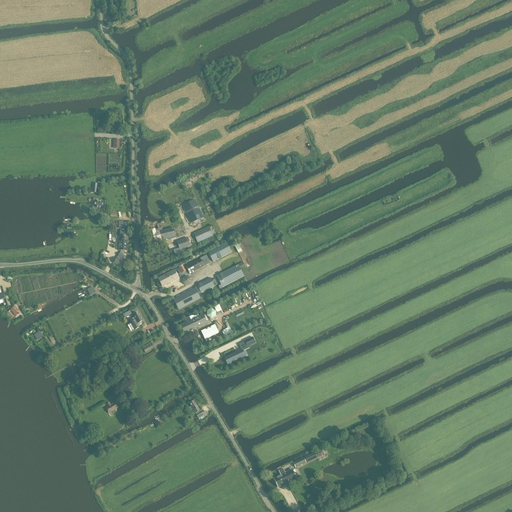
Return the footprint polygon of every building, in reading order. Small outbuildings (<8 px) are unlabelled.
[(192,189),(173,197),(175,203),(179,202),(190,226),(205,219),(192,189)] [(154,230),(148,232),(151,244),(176,238),(174,228),(162,231),(160,224),(157,225),(158,230),(155,230),(154,230)] [(209,227),(194,234),(198,243),(213,236),(209,227)] [(128,236),(128,232),(120,231),(120,236),(119,236),(119,251),(121,251),(117,258),(114,264),(120,267),(123,262),(124,260),(126,257),(122,255),(124,251),(128,251),(128,236)] [(175,257),(182,254),(181,253),(186,251),(185,249),(190,247),(187,238),(176,242),(179,248),(173,250),(175,257)] [(213,262),(231,253),(226,243),(208,252),(213,262)] [(188,270),(189,273),(190,274),(210,264),(206,256),(186,266),(183,268),(183,266),(179,267),(182,273),(186,272),(185,271),(188,270)] [(238,265),(216,277),(221,285),(219,287),(220,289),(244,277),(240,269),(245,267),(243,263),(238,265)] [(174,270),(158,279),(162,287),(178,278),(174,270)] [(186,286),(190,284),(191,279),(186,276),(182,279),(182,283),(186,286)] [(201,294),(214,286),(210,279),(197,286),(201,294)] [(178,310),(200,298),(195,287),(173,299),(178,310)] [(229,307),(248,299),(245,292),(226,301),(229,307)] [(229,307),(226,301),(226,300),(203,311),(208,321),(220,315),(218,313),(229,307)] [(234,337),(259,326),(249,305),(225,317),(234,337)] [(16,316),(20,313),(15,307),(11,310),(16,316)] [(129,325),(133,331),(135,329),(135,330),(139,328),(138,327),(142,325),(140,322),(142,321),(138,314),(134,316),(135,318),(130,320),(132,323),(131,323),(129,325)] [(207,323),(202,315),(195,318),(193,315),(188,318),(188,317),(185,319),(186,322),(180,326),(184,334),(207,323)] [(201,332),(205,340),(219,334),(215,325),(214,325),(201,332)] [(253,337),(244,341),(247,347),(255,343),(253,337)] [(145,353),(154,348),(151,344),(142,348),(145,353)] [(224,358),(227,365),(245,357),(242,350),(224,358)] [(119,408),(116,402),(110,405),(109,403),(107,404),(108,407),(105,408),(108,414),(119,408)] [(191,407),(188,409),(191,413),(194,412),(195,414),(199,419),(204,416),(202,413),(200,414),(198,412),(200,411),(194,402),(189,404),(191,407)] [(308,463),(324,455),(321,449),(314,452),(315,453),(305,458),(308,463)] [(293,464),(295,468),(306,463),(305,462),(303,458),(293,464)] [(284,474),(282,469),(278,471),(281,476),(274,479),(278,488),(296,479),(292,470),(284,474)]
